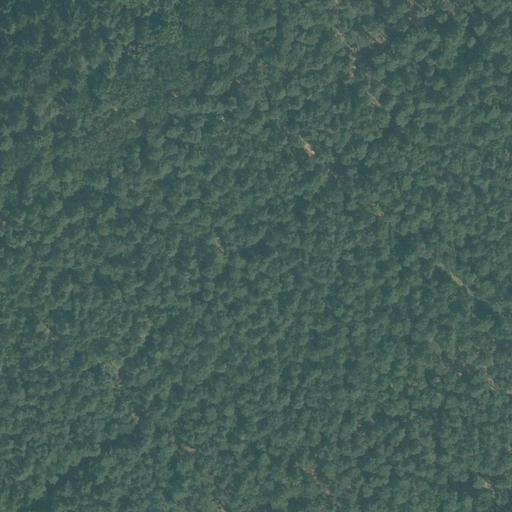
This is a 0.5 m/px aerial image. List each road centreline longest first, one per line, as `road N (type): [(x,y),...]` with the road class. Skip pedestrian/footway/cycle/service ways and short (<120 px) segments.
road 1 (track): [(511,267),(231,511)]
road 2 (track): [(113,372),(330,163)]
road 3 (unknown): [(217,0),(0,198)]
road 4 (track): [(330,163),(511,328)]
road 5 (track): [(330,163),(511,3)]
road 6 (track): [(151,6),(330,163)]
road 7 (track): [(0,144),(159,0)]
road 8 (track): [(0,504),(140,397)]
road 9 (track): [(274,511),(140,397)]
road 10 (track): [(113,372),(0,267)]
